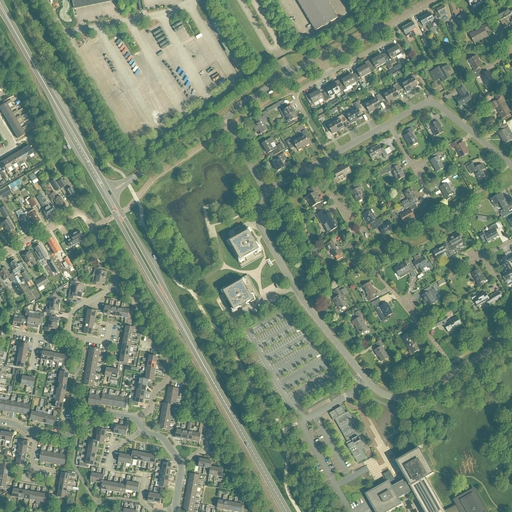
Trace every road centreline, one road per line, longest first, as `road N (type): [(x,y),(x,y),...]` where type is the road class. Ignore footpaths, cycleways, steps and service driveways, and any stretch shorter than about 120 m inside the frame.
road 1 (unclassified): [(266,192),(258,222),(297,293),(368,383)]
road 2 (primary): [(286,511),(190,342)]
road 3 (residential): [(0,258),(82,212),(116,269),(115,288)]
road 4 (primary): [(103,195),(190,342)]
road 5 (primary): [(190,342),(111,194)]
road 6 (residential): [(511,166),(435,104),(389,123)]
